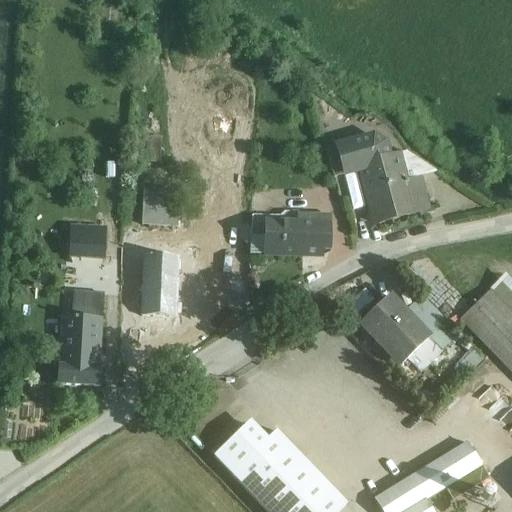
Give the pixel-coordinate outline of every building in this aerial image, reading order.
[(168,137),(146,134),(144,158),(168,162),(168,137)] [(373,139),(336,149),(344,177),(362,172),(361,167),(389,160),(385,146),(373,139)] [(336,149),(325,152),(333,180),(344,177),(336,149)] [(389,160),(361,167),(362,172),(377,226),(413,216),(404,183),(400,168),(397,158),(389,160)] [(420,164),(400,168),(404,183),(420,179),(436,175),(420,164)] [(420,179),(404,183),(413,216),(429,212),(420,179)] [(168,192),(144,190),(143,204),(142,226),(177,229),(178,206),(167,205),(168,192)] [(280,217),(252,217),(250,256),(264,257),(265,224),(297,225),(298,217),(299,217),(298,213),(286,212),(280,217)] [(299,217),(298,217),(297,225),(265,224),(264,257),(323,259),(323,257),(328,255),(329,244),(324,243),(324,218),(299,217)] [(178,259),(144,257),(141,318),(176,320),(178,259)] [(100,270),(66,269),(62,318),(102,320),(106,293),(100,270)] [(511,287),(504,279),(489,293),(493,298),(511,316),(511,287)] [(511,316),(493,298),(465,325),(511,374),(511,316)] [(405,316),(389,299),(360,327),(400,368),(407,361),(429,340),(405,316)] [(456,334),(422,299),(405,316),(429,340),(407,361),(416,371),(420,372),(449,343),(448,342),(456,334)] [(102,320),(62,318),(59,368),(58,368),(57,387),(100,389),(101,370),(99,370),(102,320)] [(248,427),(215,459),(231,476),(265,444),(248,427)] [(340,511),(346,506),(276,434),(265,444),(231,476),(265,511),(340,511)] [(467,445),(421,473),(435,496),(445,490),(452,502),(489,480),(467,445)] [(421,473),(375,502),(380,511),(431,511),(425,502),(435,496),(421,473)] [(499,502),(499,498),(498,494),(496,491),(493,489),(489,488),(485,489),(482,491),(480,494),(479,498),(480,502),(482,505),(486,507),(489,508),(493,507),(496,505),(499,502)]
